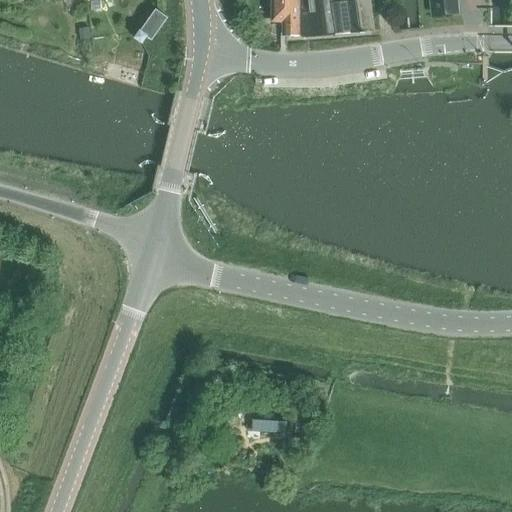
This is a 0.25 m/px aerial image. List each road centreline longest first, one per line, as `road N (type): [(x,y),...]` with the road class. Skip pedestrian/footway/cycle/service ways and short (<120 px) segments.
road 1 (tertiary): [(511,327),(437,326),(258,286),(153,246)]
road 2 (tertiary): [(202,61),(300,64),(511,42)]
road 3 (tertiary): [(58,511),(153,246)]
road 4 (tertiary): [(153,246),(202,61)]
road 5 (unclassified): [(0,192),(95,219),(153,246)]
